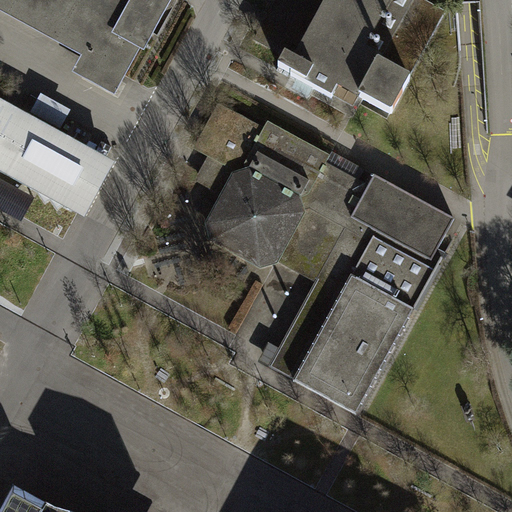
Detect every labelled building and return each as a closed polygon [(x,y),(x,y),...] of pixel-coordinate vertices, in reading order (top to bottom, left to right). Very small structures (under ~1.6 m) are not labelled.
[(0,0),(0,8),(85,54),(76,71),(121,95),(171,1),(169,0),(0,0)] [(279,0),(258,40),(284,54),(277,67),(292,75),(291,77),(332,99),(339,85),(361,96),(360,97),(391,114),(446,12),(426,1),(423,6),(413,0),(279,0)] [(197,177),(222,191),(207,219),(319,279),(279,350),(265,343),(261,352),(257,361),(361,414),(442,264),(433,259),(452,224),(372,181),(221,100),(196,146),(210,153),(197,177)] [(0,166),(77,208),(104,158),(0,101),(0,166)] [(76,511),(55,507),(10,480),(0,499),(0,511),(76,511)]
